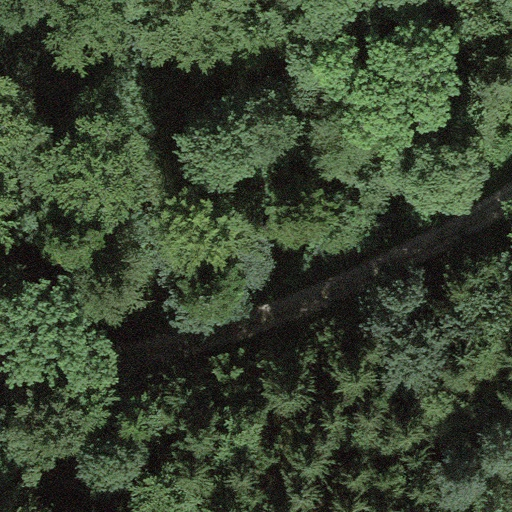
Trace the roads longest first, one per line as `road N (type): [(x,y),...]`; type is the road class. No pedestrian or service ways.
road 1 (track): [(511,192),(300,307),(70,369),(0,369)]
road 2 (track): [(0,443),(123,511)]
